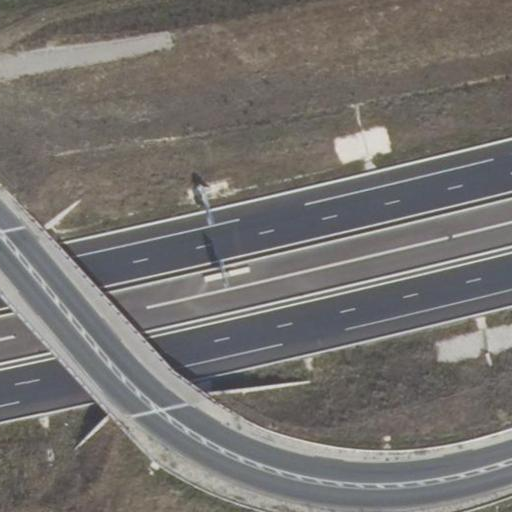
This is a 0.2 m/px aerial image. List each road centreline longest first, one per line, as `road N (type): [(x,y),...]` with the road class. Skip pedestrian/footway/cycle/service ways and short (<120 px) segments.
road 1 (trunk): [(0,387),(511,262)]
road 2 (trunk): [(511,166),(0,289)]
road 3 (track): [(511,61),(55,133),(0,123)]
road 4 (track): [(0,67),(388,0)]
road 5 (secondary): [(228,446),(146,400),(0,212)]
road 6 (secondary): [(228,446),(320,477),(461,482),(511,462)]
road 7 (track): [(0,43),(48,18),(125,0)]
